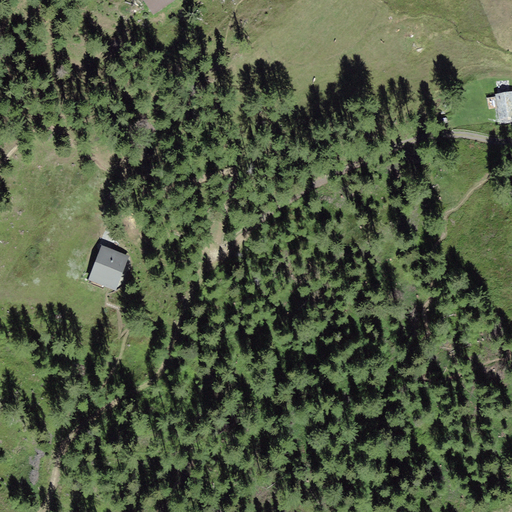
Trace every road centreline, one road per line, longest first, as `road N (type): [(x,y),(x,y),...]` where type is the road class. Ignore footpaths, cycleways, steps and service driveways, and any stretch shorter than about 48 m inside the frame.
road 1 (track): [(231,244),(159,379),(71,453),(43,511)]
road 2 (track): [(493,135),(405,143),(288,200),(231,244)]
